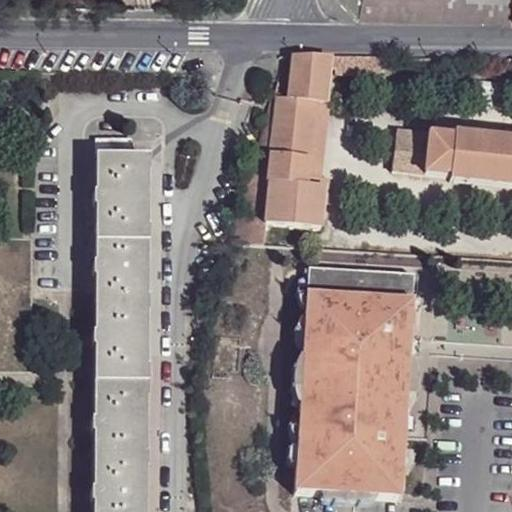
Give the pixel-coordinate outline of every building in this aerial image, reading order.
[(511,0),(339,0),(357,18),(511,20),(511,0)] [(324,58),(290,58),(287,84),(285,102),(310,105),(320,106),(323,70),(324,58)] [(374,59),(324,58),(323,70),(331,71),(331,76),(375,77),(374,59)] [(434,59),(423,58),(422,68),(433,69),(434,59)] [(271,84),(246,179),(264,182),(267,159),(273,100),(278,101),(280,87),(271,84)] [(310,105),(285,102),(278,101),(273,100),(267,159),(305,162),(310,105)] [(305,162),(303,170),(314,171),(321,105),(320,106),(310,105),(305,162)] [(388,173),(446,181),(446,183),(511,190),(511,143),(451,138),(450,141),(393,134),(388,173)] [(90,142),(90,159),(125,160),(125,143),(90,142)] [(125,160),(90,159),(87,511),(140,511),(142,161),(125,160)] [(228,245),(260,246),(262,227),(267,185),(303,189),(303,170),(305,162),(267,159),(264,182),(246,179),(228,245)] [(267,185),(262,227),(317,232),(320,190),(303,189),(267,185)] [(405,342),(409,279),(302,272),(291,497),(397,504),(405,355),(405,342)]
